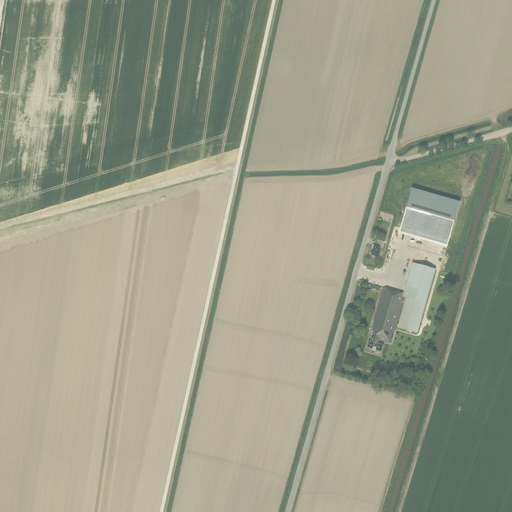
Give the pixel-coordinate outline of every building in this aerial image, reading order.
[(462,204),(414,191),(403,229),(452,243),(462,204)] [(393,258),(396,247),(388,244),(385,255),(393,258)] [(373,245),(370,253),(371,253),(371,255),(375,256),(378,257),(380,251),(379,250),(380,247),(373,245)] [(415,264),(405,298),(425,303),(434,269),(415,264)] [(390,343),(401,306),(403,307),(397,327),(416,333),(425,303),(405,298),(405,299),(403,298),(404,294),(382,288),(373,322),(374,322),(371,332),(372,332),(369,343),(368,342),(367,348),(375,351),(374,354),(380,355),(380,352),(381,352),(382,346),(382,344),(378,343),(378,340),(390,343)]
